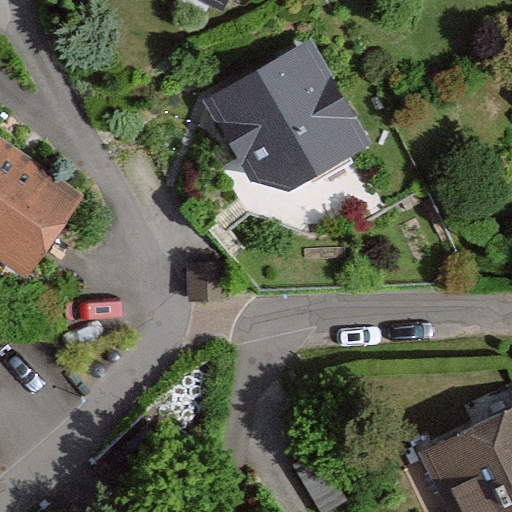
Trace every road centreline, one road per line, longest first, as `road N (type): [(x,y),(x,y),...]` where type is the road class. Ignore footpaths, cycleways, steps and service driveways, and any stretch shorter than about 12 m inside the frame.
road 1 (residential): [(19,0),(14,12),(57,126),(133,250),(164,334),(127,388),(9,511)]
road 2 (residential): [(511,323),(264,342)]
